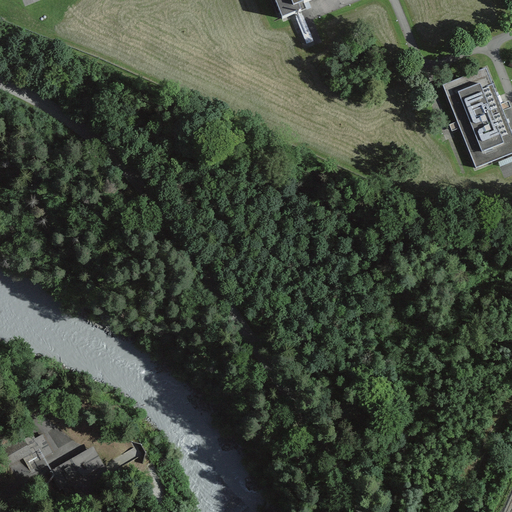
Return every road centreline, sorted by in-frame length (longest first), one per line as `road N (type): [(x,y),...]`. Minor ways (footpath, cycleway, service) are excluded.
road 1 (unclassified): [(0,83),(64,117),(146,193),(342,467),(362,511)]
road 2 (track): [(511,400),(493,425),(458,511)]
